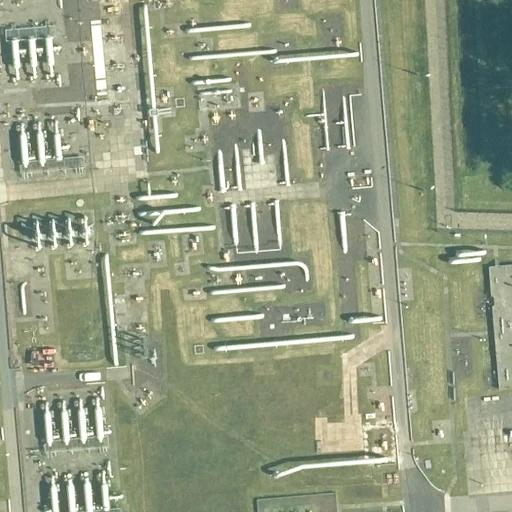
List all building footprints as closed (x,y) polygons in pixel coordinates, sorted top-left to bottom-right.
[(245,87),(206,89),(208,110),(246,107),(245,87)] [(511,346),(511,328),(501,331),(504,348),(511,346)] [(159,387),(148,393),(158,413),(169,407),(159,387)] [(53,444),(79,445),(80,413),(54,412),(53,444)] [(57,511),(120,511),(117,467),(54,472),(57,511)]
